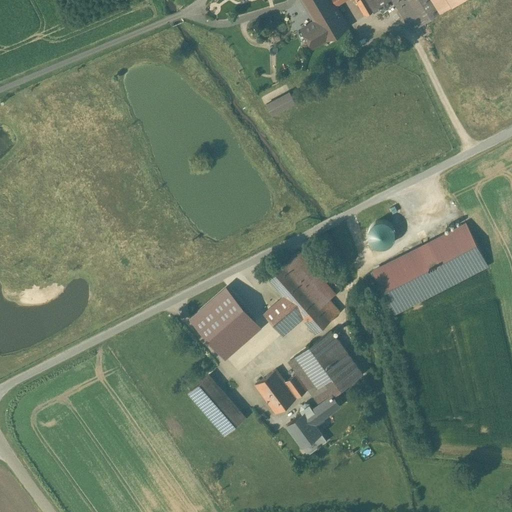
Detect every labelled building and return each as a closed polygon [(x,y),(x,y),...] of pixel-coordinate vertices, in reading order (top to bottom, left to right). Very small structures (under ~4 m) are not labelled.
[(335,4),(333,0),(302,0),(315,20),(314,21),(317,26),(306,32),(313,44),(347,24),(335,4)] [(333,0),(335,4),(341,0),(357,0),(365,14),(388,0),(333,0)] [(418,25),(402,0),(393,0),(412,29),(418,25)] [(434,4),(431,0),(402,0),(418,25),(439,12),(434,4)] [(434,0),(436,2),(434,4),(439,12),(459,0),(434,0)] [(296,90),(268,100),(273,113),(301,103),(296,90)] [(380,220),(378,220),(377,221),(375,221),(374,222),(372,224),(371,225),(370,226),(369,228),(369,229),(368,231),(368,233),(369,235),(369,236),(369,238),(370,239),(371,240),(372,242),(374,243),(376,244),(378,245),(380,246),(382,246),(384,246),(386,245),(388,244),(390,243),(391,241),(393,240),(393,238),(394,236),(394,235),(394,232),(394,230),(394,228),(392,226),(391,224),(390,223),(389,222),(387,221),(385,220),(382,220),(381,220),(380,220)] [(466,220),(372,268),(395,312),(489,264),(466,220)] [(335,293),(299,251),(292,257),(329,299),(335,293)] [(329,299),(292,257),(268,278),(283,296),(302,317),(305,320),(329,299)] [(227,286),(191,317),(222,351),(257,320),(227,286)] [(302,317),(283,296),(264,312),(283,333),(302,317)] [(329,299),(305,320),(315,332),(339,311),(329,299)] [(330,330),(290,359),(298,371),(306,382),(293,391),(297,396),(309,387),(320,402),(332,394),(361,373),(330,330)] [(285,380),(276,368),(255,383),(276,411),(297,396),(293,391),(306,382),(298,371),(285,380)] [(244,415),(209,373),(189,391),(225,432),(244,415)] [(306,412),(305,410),(288,423),(303,443),(310,452),(320,444),(313,436),(320,430),(314,421),(339,403),(332,394),(320,402),(306,412)]
